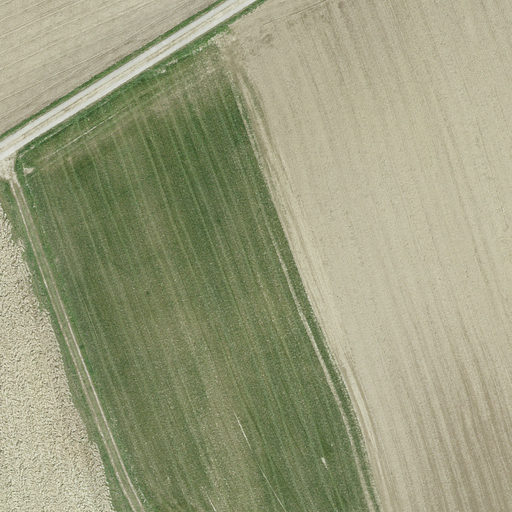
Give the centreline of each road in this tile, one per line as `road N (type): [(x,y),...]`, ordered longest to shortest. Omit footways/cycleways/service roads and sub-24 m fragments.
road 1 (track): [(144,511),(119,471),(0,157)]
road 2 (track): [(257,0),(0,154)]
